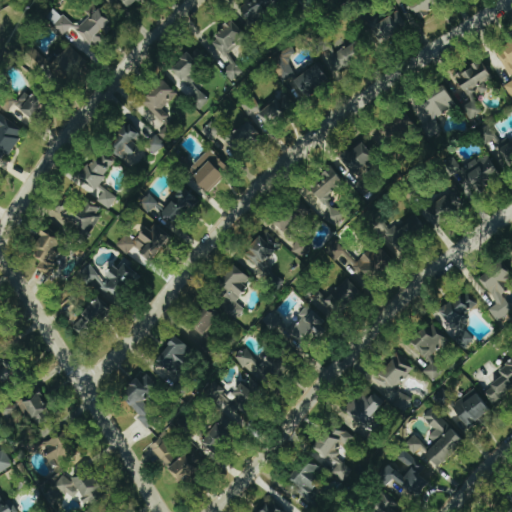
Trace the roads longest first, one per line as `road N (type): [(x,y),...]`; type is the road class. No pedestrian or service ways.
road 1 (residential): [(83,388),(307,144),(511,1)]
road 2 (residential): [(214,511),(260,472),(412,298),(511,217)]
road 3 (residential): [(2,245),(7,226),(80,123),(200,0)]
road 4 (residential): [(161,511),(2,245)]
